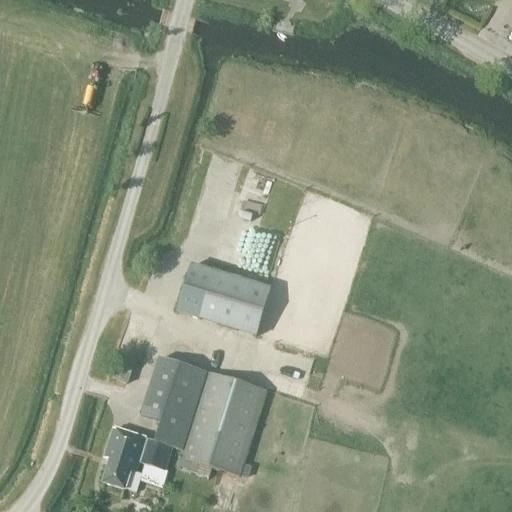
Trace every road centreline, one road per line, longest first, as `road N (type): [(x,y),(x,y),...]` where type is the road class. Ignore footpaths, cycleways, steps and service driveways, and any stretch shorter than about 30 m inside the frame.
road 1 (unclassified): [(21,511),(53,462),(79,384),(186,0)]
road 2 (unclassified): [(511,74),(388,0)]
